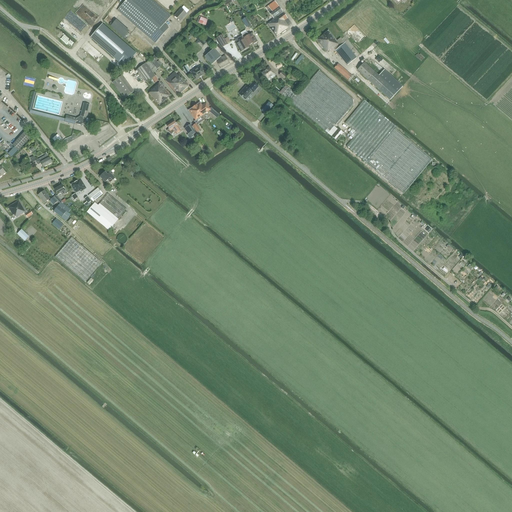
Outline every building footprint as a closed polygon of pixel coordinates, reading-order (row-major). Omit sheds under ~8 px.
[(164,24),(171,16),(152,0),(126,0),(117,10),(155,44),(169,28),(164,24)] [(288,26),(292,24),(275,1),(266,8),(274,19),(267,24),(276,37),(286,30),(286,29),(289,27),(288,26)] [(180,22),(187,14),(181,9),(174,16),(180,22)] [(250,25),(246,18),(242,20),(246,28),(250,25)] [(110,26),(124,38),(126,40),(130,36),(127,34),(130,31),(116,19),(110,26)] [(90,38),(124,67),(136,53),(102,24),(90,38)] [(347,65),(356,58),(341,38),(337,41),(328,30),(316,40),(327,53),(330,50),(330,51),(334,48),(347,65)] [(247,33),(242,36),(248,46),(253,43),(253,44),(258,42),(255,37),(254,38),(251,34),(248,35),(247,33)] [(221,48),(228,44),(222,35),(216,39),(221,48)] [(241,37),(235,41),(237,44),(236,44),(241,52),(249,47),(248,46),(242,36),(240,37),(241,37)] [(221,68),(229,63),(225,56),(222,58),(221,57),(214,49),(205,57),(211,65),(218,59),(219,61),(217,62),(221,68)] [(298,62),(305,54),(302,52),(296,60),(298,62)] [(161,66),(153,57),(146,63),(154,72),(161,66)] [(364,62),(357,70),(390,100),(402,87),(384,70),(379,76),(364,62)] [(146,63),(137,70),(146,83),(153,78),(156,77),(146,63)] [(206,74),(201,66),(191,72),(195,80),(199,77),(199,78),(202,76),(206,74)] [(269,67),(262,73),(268,82),(275,76),(269,67)] [(342,67),(338,72),(348,80),(352,76),(342,67)] [(319,71),(298,95),(286,85),(280,93),(328,133),(353,104),(352,99),(319,71)] [(25,79),(34,81),(35,74),(26,72),(25,79)] [(175,72),(170,76),(183,91),(189,86),(181,78),(180,79),(175,72)] [(134,92),(122,76),(112,83),(124,99),(134,92)] [(183,91),(170,76),(165,81),(177,95),(183,91)] [(246,86),(239,94),(242,96),(245,99),(253,91),(253,93),(256,90),(258,87),(253,82),(250,85),(248,88),(246,86)] [(152,91),(149,94),(154,99),(165,89),(159,83),(151,90),(152,91)] [(165,89),(154,99),(159,105),(171,95),(165,89)] [(346,146),(366,163),(403,194),(432,160),(395,129),(396,127),(364,100),(345,123),(352,129),(348,134),(353,138),(346,146)] [(87,117),(90,105),(84,103),(81,116),(76,118),(66,116),(65,122),(75,125),(75,124),(81,125),(84,123),(86,117),(87,118),(87,117)] [(194,107),(201,116),(211,110),(206,103),(202,106),(200,103),(194,107)] [(195,121),(201,116),(194,107),(188,111),(195,121)] [(213,109),(210,112),(217,118),(219,115),(213,109)] [(174,121),(167,126),(169,129),(167,131),(171,135),(175,131),(177,134),(181,131),(179,128),(178,129),(177,127),(178,127),(174,121)] [(190,125),(184,129),(188,134),(190,133),(191,132),(193,135),(196,133),(190,125)] [(337,141),(343,133),(338,129),(336,131),(333,128),(328,134),(332,137),(337,141)] [(26,129),(12,145),(18,151),(32,135),(26,129)] [(57,135),(52,139),(56,144),(62,139),(57,135)] [(44,154),(45,156),(36,161),(38,165),(42,163),(44,167),(52,163),(46,153),(44,154)] [(115,178),(110,173),(107,174),(105,172),(100,177),(105,183),(108,180),(112,184),(115,181),(114,180),(115,178)] [(80,179),(71,185),(76,193),(80,191),(80,192),(86,188),(80,179)] [(63,195),(68,193),(66,190),(65,191),(62,185),(55,189),(58,195),(62,193),(63,195)] [(109,230),(117,221),(127,209),(108,194),(98,206),(95,203),(96,202),(95,200),(103,194),(98,188),(88,196),(93,202),(92,203),(93,205),(87,212),(109,230)] [(50,199),(44,191),(37,196),(44,204),(50,199)] [(57,202),(53,197),(49,202),(53,206),(57,202)] [(8,207),(9,208),(13,216),(14,215),(16,218),(24,213),(27,218),(33,214),(30,211),(27,213),(20,200),(8,207)] [(71,210),(63,204),(63,203),(62,202),(61,201),(60,203),(58,206),(54,212),(62,218),(66,221),(70,215),(68,213),(71,210)] [(136,213),(127,224),(130,227),(139,216),(136,213)] [(59,230),(63,225),(56,219),(52,224),(59,230)] [(22,230),(17,234),(25,241),(29,236),(22,230)] [(125,239),(126,238),(125,237),(124,235),(124,234),(123,234),(121,233),(120,233),(119,234),(117,234),(116,236),(115,237),(115,238),(115,240),(116,242),(117,243),(118,243),(119,243),(120,244),(122,243),(124,242),(125,240),(125,239)] [(85,282),(102,263),(72,237),(55,256),(85,282)]
